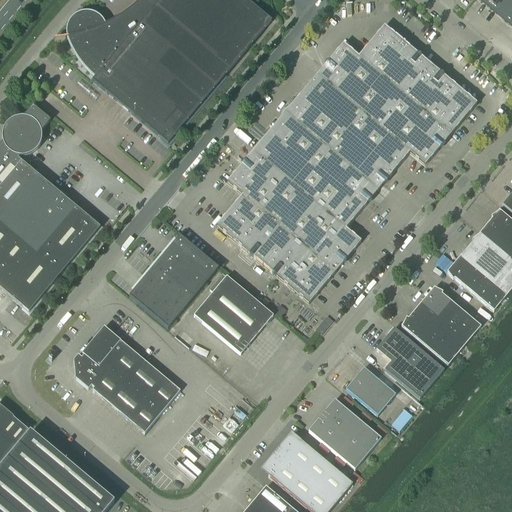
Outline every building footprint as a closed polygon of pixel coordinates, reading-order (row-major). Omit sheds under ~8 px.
[(168,146),(271,23),(243,0),(142,0),(140,2),(136,5),(132,9),(128,12),(124,15),(119,18),(115,21),(110,24),(105,26),(104,24),(103,23),(102,21),(101,19),(99,18),(97,17),(96,16),(94,15),(92,15),(90,14),(89,14),(87,14),(85,14),(82,14),(80,15),(78,15),(76,16),(74,17),(73,19),(71,20),(70,22),(69,24),(68,27),(67,29),(66,31),(66,34),(66,36),(66,39),(67,41),(67,43),(68,46),(69,48),(70,50),(71,52),(73,54),(75,58),(78,62),(81,66),(84,70),(87,73),(91,76),(94,80),(92,82),(168,146)] [(511,0),(477,0),(511,29),(511,0)] [(424,168),(438,152),(443,146),(477,106),(443,78),(442,75),(439,75),(421,59),(420,56),(417,55),(384,28),(358,58),(343,46),(328,63),(325,64),(324,67),(290,109),(283,114),(280,121),(244,163),(242,164),(241,166),(226,184),(242,197),(216,228),(249,256),(250,258),(253,259),(309,306),(341,268),(342,268),(343,267),(342,266),(346,261),(361,244),(346,231),(371,201),(384,185),(409,155),(424,168)] [(2,143),(0,146),(0,189),(21,164),(18,161),(20,158),(22,158),(24,158),(26,158),(28,157),(30,157),(32,156),(33,155),(35,153),(36,152),(38,150),(39,149),(40,147),(40,145),(41,143),(41,141),(42,139),(42,137),(41,135),(41,133),(50,122),(32,108),(23,119),(21,118),(19,119),(17,119),(15,119),(13,120),(12,121),(10,122),(8,123),(7,125),(6,126),(5,128),(4,130),(3,132),(2,134),(2,135),(2,137),(2,139),(2,141),(2,143)] [(0,220),(37,177),(21,164),(0,189),(0,220)] [(0,224),(14,236),(53,190),(37,177),(0,220),(0,224)] [(37,256),(76,210),(53,190),(14,236),(37,256)] [(511,194),(502,207),(511,215),(511,194)] [(61,276),(96,235),(100,230),(76,210),(37,256),(61,276)] [(511,223),(499,212),(497,214),(490,219),(492,220),(479,235),(511,262),(511,223)] [(0,252),(14,236),(0,224),(0,252)] [(511,291),(511,262),(479,235),(478,237),(471,242),(473,243),(460,258),(475,271),(491,284),(507,297),(511,291)] [(0,290),(5,295),(37,256),(14,236),(0,252),(0,290)] [(218,270),(179,238),(154,268),(193,300),(218,270)] [(28,315),(61,276),(37,256),(5,295),(28,315)] [(462,287),(475,271),(460,258),(446,274),(447,275),(452,282),(454,281),(462,287)] [(193,300),(154,268),(129,298),(167,331),(193,300)] [(477,300),(491,284),(475,271),(462,287),(477,300)] [(240,357),(273,318),(226,279),(193,318),(240,357)] [(493,313),(507,297),(491,284),(477,300),(493,313)] [(436,318),(449,303),(441,296),(442,294),(434,290),(421,305),(436,318)] [(451,331),(464,315),(449,303),(436,318),(451,331)] [(451,331),(436,318),(421,305),(408,321),(406,320),(402,327),(401,329),(448,368),(468,344),(451,331)] [(468,344),(480,329),(464,315),(451,331),(468,344)] [(180,393),(104,329),(81,356),(83,357),(81,360),(78,357),(73,362),(73,365),(75,380),(88,391),(91,388),(94,390),(92,392),(144,436),(180,393)] [(444,373),(394,330),(376,352),(391,364),(384,372),(419,402),(444,373)] [(377,418),(395,397),(363,370),(345,392),(377,418)] [(381,441),(334,402),(326,420),(321,417),(308,433),(354,472),(381,441)] [(0,465),(28,433),(0,409),(0,465)] [(399,433),(412,418),(404,411),(391,427),(399,433)] [(32,427),(27,423),(24,426),(29,431),(32,427)] [(0,511),(107,511),(114,505),(30,434),(0,469),(0,511)] [(330,511),(352,486),(298,441),(291,435),(280,448),(260,472),(307,511),(330,511)] [(292,511),(265,489),(245,511),(292,511)]
